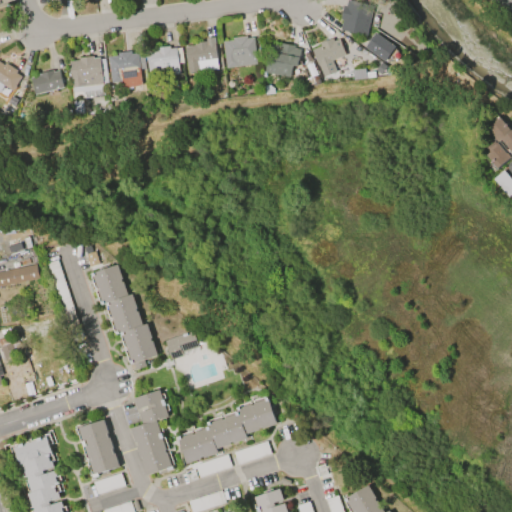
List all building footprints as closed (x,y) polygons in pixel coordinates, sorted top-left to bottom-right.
[(365,36),(340,30),(342,20),(340,19),(343,5),(345,6),(347,0),(373,6),(365,36)] [(365,47),(385,61),(395,47),(375,33),(365,47)] [(257,64),(226,68),(222,41),(232,40),(232,37),(247,36),(247,38),(253,38),(257,64)] [(217,70),(187,73),(184,47),(194,46),(193,43),(205,42),(205,38),(214,37),(217,70)] [(345,55),(331,61),(336,72),(323,77),(318,65),(317,66),(310,50),(319,46),(319,44),(332,39),(333,41),(338,38),(345,55)] [(289,77),(264,72),(270,44),(280,46),(280,44),(294,46),(294,49),(300,50),(297,66),(292,65),(289,77)] [(148,78),(145,51),(155,50),(155,48),(169,46),(169,49),(176,48),(177,49),(180,48),(182,62),(178,63),(179,74),(148,78)] [(110,83),(106,57),(116,56),(116,53),(130,51),(130,54),(137,53),(137,54),(142,53),(144,69),(139,69),(141,86),(123,88),(122,81),(110,83)] [(72,93),(68,61),(78,60),(78,58),(92,56),(92,59),(99,58),(99,60),(104,59),(107,83),(101,83),(103,96),(84,98),(84,95),(82,95),(82,92),(72,93)] [(0,60),(5,64),(6,62),(18,69),(16,72),(22,75),(12,90),(4,84),(0,91),(0,60)] [(63,88),(34,95),(30,78),(39,76),(39,74),(53,71),(53,72),(59,71),(63,88)] [(264,86),(273,85),(273,94),(264,95),(264,86)] [(72,101),(81,100),(83,113),(74,114),(72,101)] [(490,125),(499,117),(511,131),(511,130),(511,154),(509,150),(507,151),(500,142),(499,143),(511,158),(498,168),(494,163),(498,160),(496,158),(492,161),(487,155),(491,152),(487,148),(490,125)] [(511,194),(508,198),(493,179),(503,171),(511,181),(511,194)] [(18,243),(20,249),(9,253),(7,246),(18,243)] [(57,260),(79,327),(67,331),(45,264),(57,260)] [(0,270),(37,264),(40,278),(0,285),(0,270)] [(118,264),(128,295),(132,294),(137,308),(135,309),(136,311),(138,311),(142,325),(146,323),(151,338),(150,339),(151,341),(152,340),(157,356),(143,360),(145,367),(134,371),(133,369),(131,370),(129,365),(130,365),(129,362),(131,361),(127,350),(128,349),(127,346),(126,347),(122,335),(121,336),(120,333),(116,335),(114,332),(115,331),(112,320),(113,320),(112,317),(111,317),(107,306),(106,307),(105,304),(101,306),(100,302),(101,302),(97,290),(98,290),(98,287),(96,288),(92,277),(91,277),(90,273),(118,264)] [(164,341),(182,335),(182,334),(187,332),(187,333),(192,331),(197,347),(181,353),(182,356),(170,360),(164,341)] [(4,387),(0,388),(0,350),(14,346),(17,357),(1,363),(5,378),(2,379),(4,387)] [(30,382),(34,395),(27,397),(23,384),(30,382)] [(145,476),(140,462),(142,461),(141,458),(140,458),(135,446),(137,446),(136,442),(134,442),(130,428),(142,424),(134,398),(158,390),(162,400),(163,399),(165,405),(164,406),(168,416),(156,420),(160,433),(161,432),(163,438),(162,438),(172,469),(158,474),(157,472),(145,476)] [(276,424),(245,434),(246,439),(215,449),(217,453),(185,463),(177,437),(180,436),(180,437),(206,429),(206,427),(208,427),(206,423),(221,418),(221,420),(224,419),(223,418),(235,414),(234,412),(237,412),(236,410),(237,410),(236,408),(240,407),(250,404),(251,405),(253,404),(253,403),(264,400),(264,398),(267,397),(270,405),(272,405),(275,415),(273,416),(276,424)] [(119,467),(98,473),(99,477),(93,479),(91,475),(93,474),(88,460),(89,460),(89,457),(87,458),(84,447),(82,447),(80,441),(82,441),(77,428),(102,420),(107,433),(106,434),(107,438),(109,438),(112,448),(111,449),(113,453),(114,453),(119,467)] [(33,511),(32,507),(30,508),(26,494),(30,493),(25,480),(28,480),(26,476),(25,476),(21,465),(19,465),(13,447),(46,436),(52,455),(47,457),(49,462),(51,462),(52,466),(40,470),(42,474),(53,470),(55,477),(56,482),(58,482),(59,485),(54,487),(56,493),(57,492),(59,498),(48,502),(49,504),(61,501),(64,511),(31,511),(33,511)] [(232,452),(265,441),(270,454),(236,465),(232,452)] [(194,465),(226,454),(231,467),(199,478),(194,465)] [(92,482),(120,473),(124,486),(96,495),(92,482)] [(350,511),(343,499),(367,485),(382,511),(350,511)] [(190,511),(187,501),(221,489),(226,502),(196,511),(190,511)] [(254,497),(279,489),(283,499),(272,503),(273,507),(284,504),(286,511),(256,511),(256,508),(257,508),(254,497)] [(342,511),(327,511),(324,500),(337,496),(342,511)] [(129,501),(133,511),(101,511),(101,510),(129,501)] [(308,501),(311,511),(297,511),(295,506),(308,501)]
